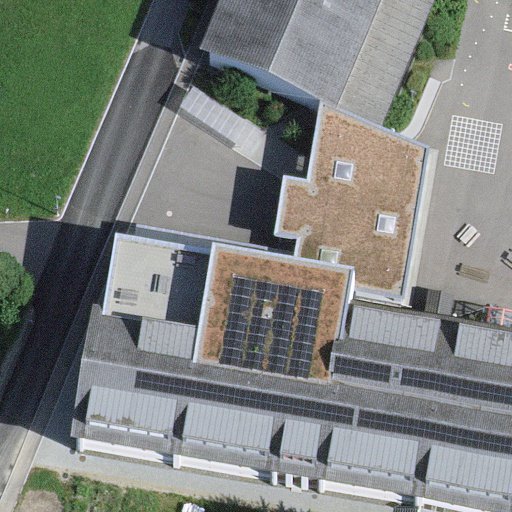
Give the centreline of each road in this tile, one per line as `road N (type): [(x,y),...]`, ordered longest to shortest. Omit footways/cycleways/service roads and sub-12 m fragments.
road 1 (residential): [(69,266),(182,0)]
road 2 (residential): [(0,434),(69,266)]
